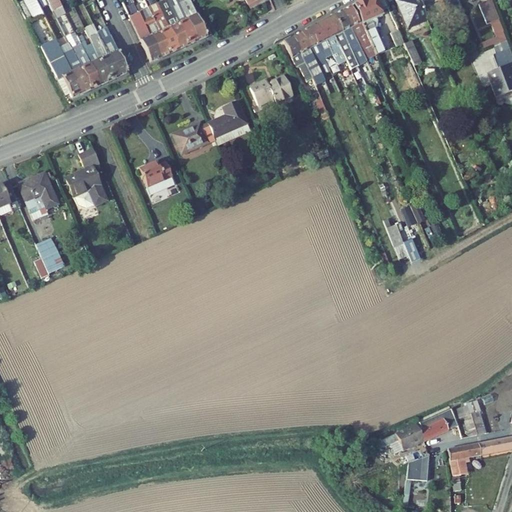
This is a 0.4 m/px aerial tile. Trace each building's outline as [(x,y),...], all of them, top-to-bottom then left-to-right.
[(49,9),(46,3),(44,0),(35,0),(33,1),(40,14),(49,9)] [(54,18),(63,13),(57,3),(55,0),(50,0),(46,3),(49,9),(54,18)] [(173,0),(167,3),(171,12),(175,19),(183,15),(176,0),(173,0)] [(197,45),(206,41),(189,4),(193,2),(192,0),(176,0),(183,15),(187,22),(197,45)] [(271,0),(270,0),(245,0),(248,6),(251,4),(254,9),(271,0)] [(364,0),(353,5),(361,23),(376,56),(384,53),(374,30),(376,30),(377,22),(376,19),(382,17),(380,12),(388,9),(384,0),(373,0),(374,1),(366,4),(364,0)] [(427,20),(417,0),(398,0),(395,1),(407,29),(427,20)] [(443,0),(420,0),(425,11),(435,6),(439,17),(446,14),(449,12),(443,0)] [(506,42),(490,0),(489,0),(478,4),(487,25),(490,23),(496,38),(499,45),(506,42)] [(158,7),(162,17),(166,24),(175,19),(171,12),(167,3),(158,7)] [(26,5),(19,8),(29,26),(35,23),(26,5)] [(361,23),(353,5),(351,7),(360,24),(361,23)] [(149,12),(170,58),(180,53),(169,31),(166,24),(162,17),(158,7),(149,12)] [(350,28),(363,53),(367,61),(376,56),(361,23),(360,24),(351,7),(342,11),(350,28)] [(354,58),(363,53),(350,28),(342,11),(333,16),(342,33),(354,58)] [(162,61),(170,58),(149,12),(140,15),(162,61)] [(449,12),(446,14),(454,32),(457,30),(449,12)] [(152,66),(162,61),(140,15),(130,20),(139,37),(142,43),(152,66)] [(346,62),(351,71),(358,67),(354,58),(342,33),(333,16),(325,20),(334,37),(346,62)] [(338,66),(346,62),(334,37),(325,20),(317,24),(325,41),(332,55),(338,66)] [(197,45),(187,22),(178,26),(189,49),(197,45)] [(324,59),(332,55),(325,41),(317,24),(308,28),(317,46),(324,59)] [(180,53),(189,49),(178,26),(169,31),(180,53)] [(322,76),(330,73),(324,59),(317,46),(308,28),(300,33),(309,50),(322,76)] [(397,31),(390,34),(396,47),(403,44),(397,31)] [(316,86),(325,82),(322,76),(309,50),(300,33),(292,37),(300,54),(313,79),(316,86)] [(113,40),(110,34),(100,38),(101,39),(104,45),(113,40)] [(292,37),(283,42),(296,68),(299,67),(307,82),(313,79),(300,54),(292,37)] [(499,45),(496,38),(479,45),(482,52),(493,48),(499,45)] [(121,81),(104,45),(101,39),(92,43),(97,53),(112,86),(121,81)] [(130,77),(113,40),(104,45),(121,81),(130,77)] [(41,49),(68,101),(74,98),(76,103),(85,98),(68,62),(63,53),(56,42),(41,49)] [(421,63),(411,42),(404,45),(414,67),(421,63)] [(493,48),(495,55),(509,50),(506,42),(499,45),(493,48)] [(93,94),(102,90),(87,56),(82,48),(80,43),(71,47),(72,49),(78,58),(93,94)] [(97,53),(92,43),(82,48),(87,56),(102,90),(112,86),(97,53)] [(78,58),(72,49),(63,53),(68,62),(85,98),(93,94),(78,58)] [(511,78),(509,69),(511,67),(511,56),(509,50),(495,55),(492,56),(497,70),(494,72),(491,76),(488,78),(496,98),(511,91),(511,78)] [(333,78),(330,73),(322,76),(325,82),(333,78)] [(292,97),(283,77),(267,84),(265,80),(249,87),(257,106),(259,111),(292,97)] [(322,101),(317,103),(323,118),(328,116),(322,101)] [(225,116),(207,124),(213,139),(222,135),(225,142),(250,132),(237,102),(222,108),(225,116)] [(213,139),(207,124),(200,127),(199,124),(185,130),(193,149),(214,140),(213,139)] [(193,149),(185,130),(173,135),(181,154),(193,149)] [(225,142),(222,135),(213,139),(214,140),(216,146),(225,142)] [(97,169),(90,153),(76,159),(82,175),(76,178),(84,195),(88,194),(94,209),(103,206),(89,173),(97,169)] [(154,167),(150,169),(160,195),(172,191),(169,182),(168,180),(162,168),(155,170),(154,167)] [(147,201),(160,195),(150,169),(137,174),(147,201)] [(43,178),(30,183),(43,213),(55,208),(43,178)] [(72,200),(84,195),(76,178),(64,183),(72,200)] [(29,219),(43,213),(30,183),(16,188),(29,219)] [(0,219),(17,212),(7,188),(0,191),(0,219)] [(447,218),(438,195),(428,200),(438,223),(447,218)] [(426,221),(417,201),(408,204),(417,225),(426,221)] [(416,224),(409,207),(400,211),(408,228),(416,224)] [(443,237),(437,223),(429,226),(436,241),(443,237)] [(394,248),(404,244),(403,244),(396,226),(387,230),(394,248)] [(420,260),(412,240),(403,244),(404,244),(411,264),(420,260)] [(50,245),(33,251),(45,279),(61,272),(50,245)] [(39,281),(45,279),(37,261),(32,264),(39,281)] [(469,438),(485,434),(479,412),(480,412),(477,401),(466,404),(467,406),(452,412),(456,421),(464,418),(465,422),(464,422),(469,438)] [(418,430),(423,442),(458,427),(450,409),(419,423),(421,428),(418,430)] [(384,447),(389,445),(394,455),(423,442),(418,430),(421,428),(419,423),(381,439),(384,447)] [(511,449),(511,439),(511,438),(478,444),(480,456),(511,449)] [(381,439),(373,443),(377,451),(384,447),(381,439)] [(467,459),(480,456),(478,444),(448,450),(453,477),(452,477),(452,478),(459,477),(461,477),(460,471),(466,470),(464,463),(467,463),(468,461),(467,459)] [(426,481),(429,455),(407,464),(405,481),(426,481)] [(452,481),(454,493),(461,492),(459,480),(452,481)]
